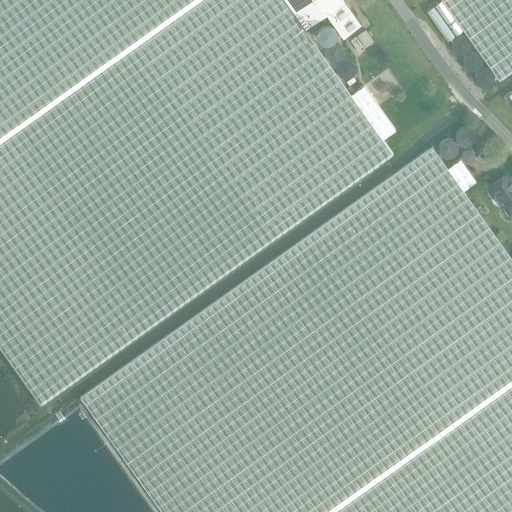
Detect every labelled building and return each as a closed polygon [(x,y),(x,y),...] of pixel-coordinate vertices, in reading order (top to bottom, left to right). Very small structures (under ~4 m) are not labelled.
[(304,28),(283,0),(0,0),(0,346),(41,404),(393,153),(382,138),(395,129),(364,84),(354,91),(351,94),(347,88),(304,28)] [(283,0),(304,28),(326,13),(344,36),(361,23),(344,0),(283,0)] [(511,0),(442,0),(499,79),(511,70),(511,0)] [(334,36),(334,33),(334,30),(333,28),(331,26),(329,24),(327,23),(324,23),(322,23),(319,24),(317,25),(315,27),(314,29),(314,32),(314,34),(314,37),(315,39),(317,41),(319,42),(322,43),(324,43),(327,43),(329,42),(331,40),(333,38),(334,36)] [(357,35),(365,47),(375,41),(366,29),(357,35)] [(351,40),(360,52),(365,48),(356,36),(351,40)] [(474,48),(474,47),(473,44),(472,41),(469,39),(467,38),(466,38),(462,39),(459,40),(458,42),(457,43),(456,45),(456,47),(456,50),(457,52),(458,54),(461,56),(464,56),(468,56),(469,55),(471,54),(473,51),(474,48)] [(485,64),(485,63),(485,60),(483,57),(480,55),(478,54),(476,54),(473,54),(471,55),(470,57),(468,58),(468,60),(467,63),(468,67),(469,70),(472,72),(475,72),(479,72),(481,71),(482,70),(484,67),(485,64)] [(496,79),(496,77),(495,75),(494,73),(491,71),(488,70),(485,70),(483,71),(481,72),(479,75),(478,78),(478,82),(480,85),(483,87),(487,88),(490,88),(493,86),(495,83),(496,79)] [(353,77),(347,82),(349,85),(356,80),(353,77)] [(381,82),(376,86),(381,93),(387,89),(381,82)] [(476,136),(476,135),(476,131),(475,129),(473,127),(471,126),(469,125),(465,124),(461,125),(459,126),(457,127),(455,130),(454,133),(454,135),(455,139),(456,141),(457,143),(459,145),(461,146),(465,146),(468,146),(469,146),(473,144),(474,142),(475,140),(476,138),(476,136)] [(457,148),(456,145),(454,141),(451,139),(447,138),(444,138),(442,139),(440,140),(438,142),(437,144),(436,147),(437,149),(437,151),(439,155),(442,157),(446,158),(447,158),(450,157),(453,156),(455,154),(456,152),(457,148)] [(511,511),(511,257),(464,189),(476,180),(460,158),(447,167),(433,146),(81,397),(162,511),(511,511)] [(492,185),(487,189),(493,197),(497,194),(506,205),(504,207),(510,215),(511,214),(511,184),(505,175),(491,184),(492,185)]
